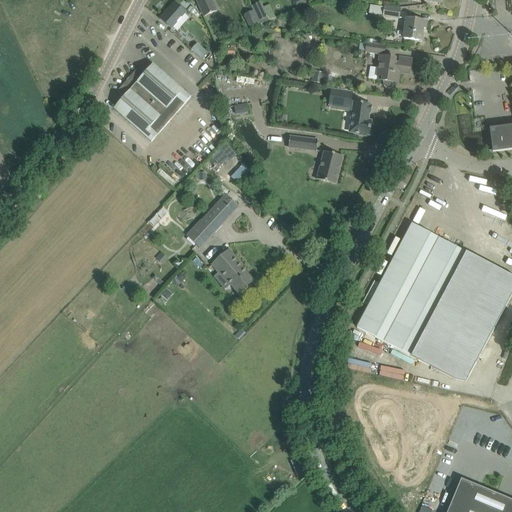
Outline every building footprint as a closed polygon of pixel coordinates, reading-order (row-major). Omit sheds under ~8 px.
[(195,0),(204,17),(217,11),(211,0),(195,0)] [(257,19),(258,22),(268,17),(261,2),(251,6),(257,19)] [(186,13),(182,9),(174,3),(160,19),(171,29),(186,13)] [(398,18),(398,9),(383,7),(382,15),(398,18)] [(259,24),(258,22),(257,19),(248,23),(250,28),(259,24)] [(426,22),(417,20),(406,19),(403,38),(421,41),(423,28),(425,29),(426,22)] [(313,35),(310,50),(317,51),(318,40),(320,40),(320,38),(319,37),(319,36),(313,35)] [(366,52),(384,54),(385,47),(367,44),(366,52)] [(235,56),(235,46),(230,46),(230,49),(227,49),(227,56),(235,56)] [(197,54),(202,59),(207,53),(202,49),(197,54)] [(412,59),(400,57),(399,64),(395,63),(396,59),(380,56),(377,75),(383,76),(382,81),(398,83),(400,74),(409,75),(412,59)] [(182,90),(161,71),(153,64),(143,76),(136,70),(117,91),(124,97),(114,109),(153,144),(191,97),(182,90)] [(351,102),(352,92),(331,89),(329,106),(353,110),(354,103),(351,102)] [(353,110),(350,132),(360,134),(359,135),(367,136),(367,135),(369,135),(371,122),(368,121),(370,105),(354,102),(354,103),(353,110)] [(233,114),(249,113),(248,104),(232,105),(233,114)] [(511,128),(511,126),(494,128),(491,137),(494,138),(494,143),(492,144),(497,152),(511,149),(511,128)] [(316,151),(317,140),(290,137),(288,148),(316,151)] [(227,142),(216,151),(226,163),(237,154),(227,142)] [(343,157),(333,154),(324,152),(317,180),(335,185),(343,157)] [(243,163),(232,176),(239,183),(251,170),(243,163)] [(238,207),(231,200),(226,196),(202,222),(201,222),(187,236),(201,249),(214,234),(214,233),(238,207)] [(182,216),(189,208),(180,201),(173,210),(182,216)] [(154,225),(168,212),(163,207),(149,220),(154,225)] [(192,213),(183,218),(188,227),(197,223),(192,213)] [(375,294),(358,327),(409,356),(427,322),(448,281),(454,284),(457,278),(451,275),(464,251),(421,229),(412,224),(375,294)] [(475,354),(491,359),(501,363),(511,330),(511,234),(487,242),(495,264),(499,277),(501,278),(491,307),(485,305),(476,329),(482,332),(475,354)] [(229,251),(212,265),(219,273),(214,277),(224,290),(231,284),(238,293),(253,281),(238,263),(239,262),(229,251)] [(161,252),(156,258),(162,264),(167,258),(161,252)] [(186,278),(181,274),(177,278),(182,283),(186,278)] [(511,511),(511,500),(461,479),(447,511),(511,511)]
